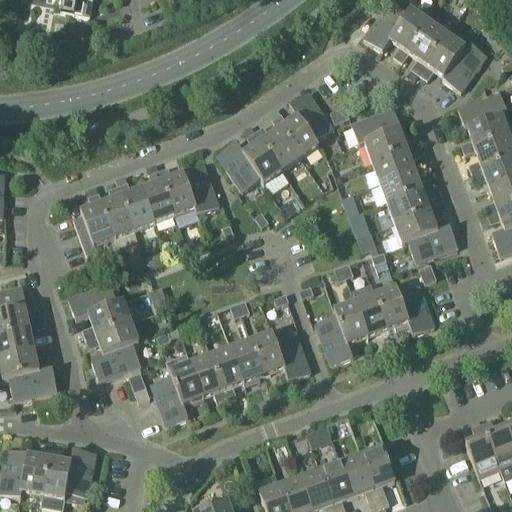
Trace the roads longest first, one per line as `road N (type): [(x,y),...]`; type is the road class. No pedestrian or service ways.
road 1 (residential): [(87,424),(34,249),(45,203),(203,138),(349,52),(420,106),(442,152),(484,259),(457,287),(481,356)]
road 2 (tertiary): [(0,113),(29,115),(134,89),(226,45),(287,0)]
road 3 (residential): [(334,412),(270,242)]
road 4 (residential): [(190,478),(222,452),(334,412)]
